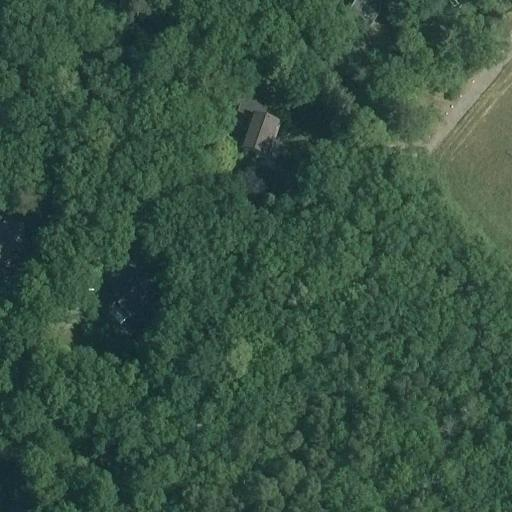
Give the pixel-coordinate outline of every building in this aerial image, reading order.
[(116,0),(138,9),(141,0),(116,0)] [(365,37),(386,2),(382,0),(356,0),(342,23),(365,37)] [(267,108),(241,99),(236,115),(249,119),(237,152),(267,162),(279,127),(262,121),(267,108)] [(0,270),(29,248),(11,226),(0,234),(0,270)] [(76,275),(80,296),(94,293),(89,272),(76,275)] [(135,272),(99,305),(109,316),(116,310),(128,323),(150,303),(157,296),(135,272)]
